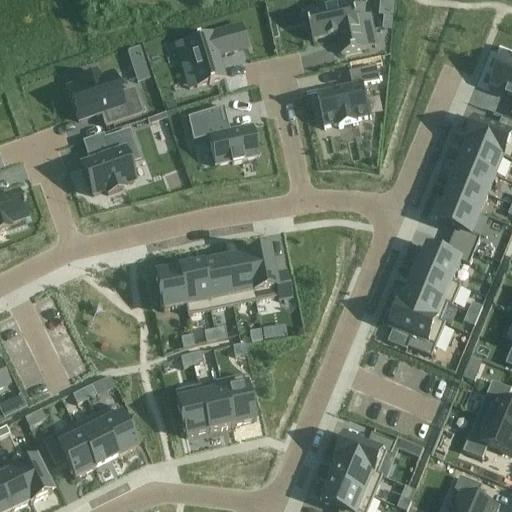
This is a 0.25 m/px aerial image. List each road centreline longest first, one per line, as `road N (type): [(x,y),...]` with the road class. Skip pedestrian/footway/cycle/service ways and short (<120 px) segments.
road 1 (residential): [(273,504),(395,214)]
road 2 (residential): [(306,200),(70,249)]
road 3 (residential): [(110,511),(167,492),(273,504)]
road 4 (residential): [(395,214),(450,74)]
road 5 (residential): [(276,62),(306,200)]
